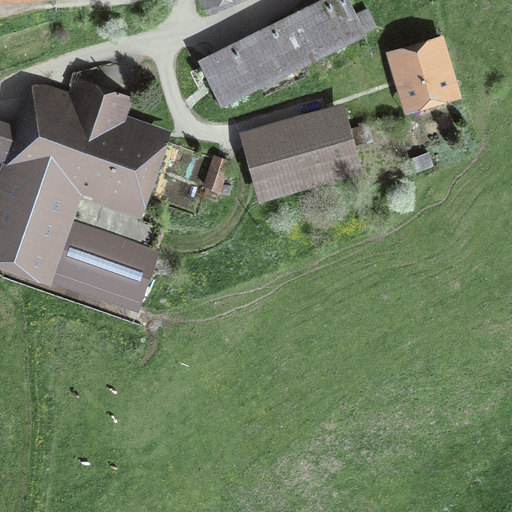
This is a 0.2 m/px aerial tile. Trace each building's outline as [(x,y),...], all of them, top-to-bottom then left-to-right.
[(333,0),(204,65),(222,100),(363,29),(348,0),(333,0)] [(211,0),(211,11),(238,0),(211,0)] [(398,54),(411,101),(449,91),(436,44),(398,54)] [(162,227),(64,192),(70,176),(134,199),(154,142),(111,126),(123,94),(91,82),(79,113),(42,99),(30,132),(0,121),(0,168),(11,173),(0,202),(0,257),(135,305),(162,227)] [(247,141),(262,193),(357,166),(342,114),(247,141)] [(215,155),(206,184),(220,189),(229,160),(215,155)]
